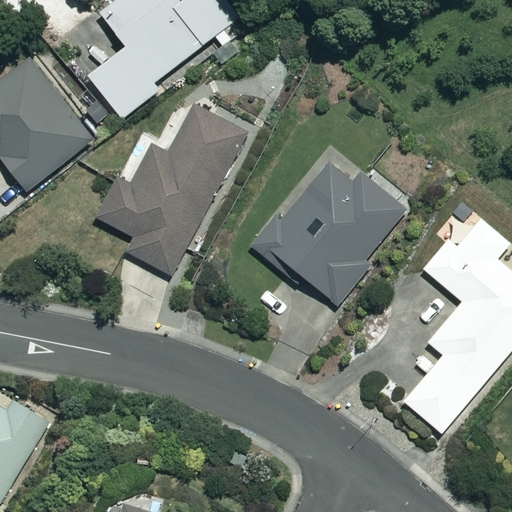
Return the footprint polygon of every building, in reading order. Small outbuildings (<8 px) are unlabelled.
[(186,0),(182,4),(179,0),(120,0),(102,16),(130,50),(93,80),(127,122),(165,91),(159,83),(219,34),(227,44),(249,25),(228,0),(186,0)] [(94,142),(33,61),(0,86),(0,159),(3,158),(29,192),(94,142)] [(249,133),(198,105),(170,154),(154,146),(133,186),(121,180),(100,218),(137,239),(130,252),(172,275),(249,133)] [(356,184),(329,165),(292,215),(286,211),(257,250),(285,271),(289,266),(339,302),(407,208),(363,176),(356,184)] [(511,244),(474,212),(426,270),(443,284),(420,311),(433,322),(456,295),(465,303),(431,344),(446,356),(407,403),(444,434),(511,352),(511,271),(498,261),(511,244)] [(0,511),(1,511),(58,423),(20,400),(12,413),(0,405),(0,511)]
